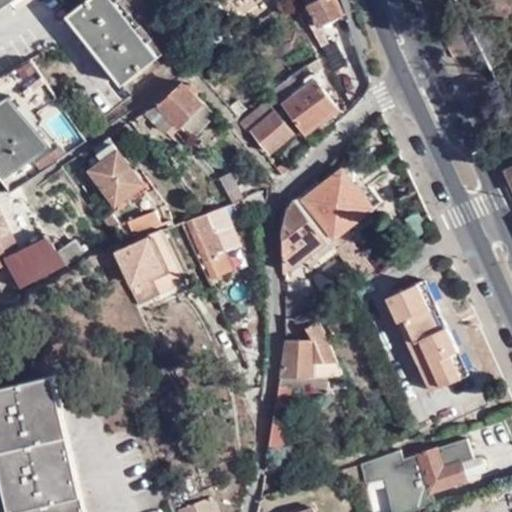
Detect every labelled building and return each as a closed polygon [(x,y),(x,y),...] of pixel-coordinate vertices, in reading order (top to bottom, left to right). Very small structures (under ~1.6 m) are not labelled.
[(91,0),(65,17),(112,89),(151,64),(109,0),(91,0)] [(304,0),(308,6),(298,10),(333,74),(344,67),(328,38),(322,26),(339,17),(335,0),(304,0)] [(316,60),(308,65),(312,72),(320,67),(316,60)] [(47,85),(42,79),(23,94),(28,100),(47,85)] [(164,130),(165,130),(174,122),(178,127),(203,102),(203,101),(182,79),(160,103),(136,116),(139,121),(150,115),(164,130)] [(282,105),(303,134),(338,108),(318,80),(299,94),(288,80),(273,91),(282,105)] [(12,93),(2,100),(39,154),(48,147),(12,93)] [(0,169),(5,177),(39,154),(2,100),(0,101),(0,169)] [(269,100),(252,113),(259,123),(277,110),(269,100)] [(214,114),(203,102),(178,127),(174,122),(165,130),(175,139),(178,137),(184,143),(214,114)] [(252,113),(241,121),(248,131),(250,130),(268,154),(294,135),(277,110),(259,123),(252,113)] [(106,170),(97,176),(115,203),(142,183),(113,143),(97,155),(100,161),(106,170)] [(283,156),(272,164),(281,176),(291,167),(283,156)] [(90,168),(97,176),(106,170),(100,161),(90,168)] [(302,200),(332,241),(337,236),(371,208),(342,169),(302,200)] [(221,178),(233,204),(244,200),(247,198),(268,186),(263,176),(236,189),(230,174),(221,178)] [(244,200),(233,204),(237,213),(251,206),(247,198),(244,200)] [(286,229),(286,273),(327,240),(296,199),(289,209),(286,229)] [(19,251),(0,209),(0,243),(6,256),(6,257),(19,251)] [(128,222),(134,237),(161,223),(155,210),(128,222)] [(208,213),(202,216),(188,221),(204,262),(222,255),(208,213)] [(111,214),(103,219),(110,227),(117,222),(111,214)] [(150,234),(152,239),(167,269),(178,264),(162,230),(150,234)] [(332,241),(329,243),(346,267),(357,280),(366,276),(375,271),(348,234),(340,240),(337,236),(332,241)] [(47,238),(19,251),(6,257),(8,262),(6,264),(18,289),(65,263),(58,251),(56,249),(47,238)] [(58,251),(65,263),(83,253),(74,239),(56,249),(58,251)] [(167,269),(152,239),(119,254),(135,284),(131,286),(139,305),(162,294),(153,275),(167,269)] [(6,256),(0,243),(0,266),(6,264),(8,262),(6,257),(6,256)] [(184,277),(178,264),(167,269),(153,275),(162,294),(180,286),(184,277)] [(314,278),(320,294),(343,285),(336,269),(314,278)] [(390,301),(434,395),(472,377),(428,283),(390,301)] [(299,314),(306,310),(305,298),(286,298),(285,318),(292,318),(299,314)] [(299,314),(305,326),(316,322),(310,308),(306,310),(299,314)] [(200,310),(168,323),(187,367),(219,353),(200,310)] [(292,318),(285,318),(285,342),(310,337),(305,326),(299,314),(292,318)] [(285,342),(280,378),(314,379),(342,380),(316,322),(305,326),(310,337),(285,342)] [(0,466),(4,482),(11,511),(86,511),(54,374),(0,387),(0,466)] [(280,378),(277,388),(296,390),(313,390),(314,379),(280,378)] [(277,388),(268,446),(286,450),(296,390),(277,388)] [(361,467),(366,487),(384,483),(391,511),(413,511),(436,505),(432,493),(466,481),(461,465),(473,461),(467,440),(402,461),(400,453),(361,467)] [(479,477),(473,461),(461,465),(466,481),(479,477)] [(216,511),(212,497),(179,509),(179,511),(216,511)]
